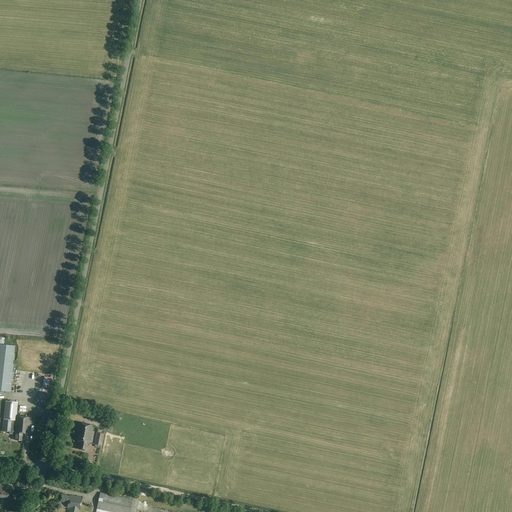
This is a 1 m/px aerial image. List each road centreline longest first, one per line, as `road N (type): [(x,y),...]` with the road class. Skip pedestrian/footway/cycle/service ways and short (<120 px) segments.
road 1 (unclassified): [(43,465),(140,0)]
road 2 (track): [(251,511),(43,465)]
